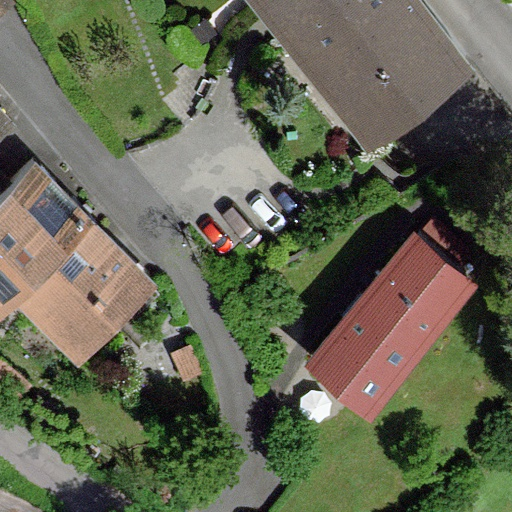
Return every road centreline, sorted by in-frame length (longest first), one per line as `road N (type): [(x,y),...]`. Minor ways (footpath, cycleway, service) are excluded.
road 1 (unclassified): [(226,511),(241,495),(245,445),(216,328),(157,228),(0,48)]
road 2 (unclassified): [(119,511),(0,431)]
